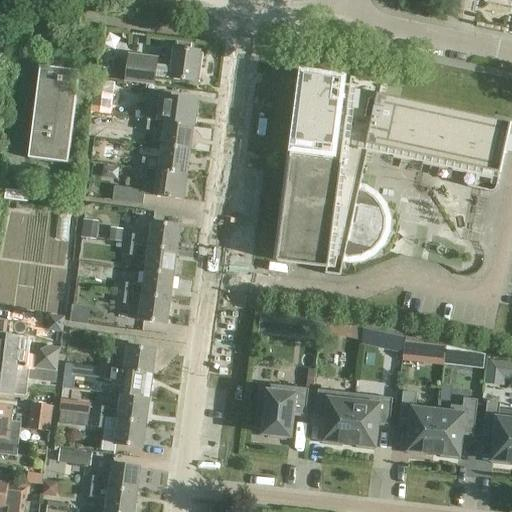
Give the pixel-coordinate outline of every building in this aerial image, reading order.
[(46,32),(44,43),(55,45),(57,33),(46,32)] [(155,78),(176,81),(196,83),(200,53),(176,50),(174,63),(157,61),(158,59),(130,56),(126,82),(154,85),(155,78)] [(41,68),(29,160),(68,165),(80,73),(41,68)] [(97,68),(96,76),(106,77),(106,69),(97,68)] [(278,262),(316,267),(327,269),(341,270),(342,271),(344,264),(345,258),(350,259),(362,257),(372,252),(380,243),(385,232),(385,220),(382,208),(375,199),(364,192),(359,191),(361,185),(368,154),(467,176),(466,182),(466,185),(468,187),(471,189),(481,191),(490,193),(493,193),(496,191),(497,188),(510,132),(510,128),(508,126),(505,124),(493,122),(480,119),(399,101),(380,97),(382,85),(351,78),(350,88),(301,82),(278,262)] [(155,122),(166,124),(193,128),(197,102),(169,99),(168,112),(140,109),(139,120),(155,122)] [(155,122),(139,120),(138,129),(153,132),(155,122)] [(163,148),(190,151),(193,128),(166,124),(163,148)] [(187,176),(190,151),(163,148),(161,161),(134,158),(133,169),(187,176)] [(184,200),(187,176),(133,169),(131,179),(146,180),(145,184),(158,185),(156,197),(184,200)] [(113,201),(143,205),(145,191),(115,187),(113,201)] [(97,241),(99,222),(84,220),(81,239),(97,241)] [(122,243),(122,244),(138,246),(177,252),(180,227),(160,225),(152,224),(150,238),(123,235),(124,230),(111,228),(110,241),(122,243)] [(122,244),(121,255),(136,257),(138,246),(122,244)] [(138,246),(136,257),(147,259),(145,272),(174,276),(177,252),(138,246)] [(171,301),(174,276),(145,272),(142,297),(171,301)] [(117,282),(116,294),(132,296),(133,285),(117,282)] [(167,325),(171,301),(142,297),(132,296),(116,294),(115,304),(141,308),(139,321),(167,325)] [(72,305),(70,323),(87,326),(90,308),(72,305)] [(261,312),(258,334),(288,337),(290,316),(290,315),(261,312)] [(49,315),(46,332),(63,334),(65,318),(49,315)] [(321,320),(320,333),(361,342),(362,329),(321,320)] [(0,364),(18,367),(28,368),(30,356),(20,355),(21,340),(14,338),(0,336),(0,364)] [(378,338),(376,353),(393,355),(395,340),(378,338)] [(405,341),(403,356),(420,358),(422,343),(405,341)] [(97,368),(153,376),(156,351),(129,347),(127,362),(98,358),(97,368)] [(37,359),(36,371),(57,374),(58,372),(59,372),(60,362),(37,359)] [(505,381),(511,382),(511,363),(487,361),(484,386),(504,388),(505,381)] [(18,367),(0,364),(0,393),(28,397),(31,380),(56,383),(57,374),(36,371),(18,369),(18,367)] [(149,400),(153,376),(97,368),(65,364),(64,374),(124,382),(122,396),(149,400)] [(305,419),(309,390),(271,386),(268,407),(265,406),(263,422),(266,423),(265,435),(269,436),(268,439),(286,441),(287,438),(291,438),(293,415),(305,417),(305,418),(305,419)] [(350,445),(355,395),(318,391),(315,420),(316,420),(316,417),(328,419),(325,446),(342,448),(342,444),(350,445)] [(427,454),(434,455),(439,413),(416,411),(417,394),(403,393),(399,429),(400,429),(400,427),(412,429),(409,455),(426,457),(427,454)] [(389,428),(393,400),(355,395),(350,445),(357,446),(357,449),(374,451),(377,425),(389,426),(389,428)] [(92,417),(146,425),(149,400),(122,396),(120,410),(93,407),(92,417)] [(439,413),(434,455),(441,456),(441,459),(458,461),(461,434),(473,435),(473,438),(474,438),(478,401),(464,399),(463,408),(451,406),(450,415),(439,413)] [(487,402),(483,439),(484,439),(484,436),(496,438),(493,465),(510,467),(511,464),(511,463),(511,411),(511,412),(500,410),(501,404),(487,402)] [(61,412),(77,414),(78,405),(61,403),(60,412),(61,412)] [(29,430),(51,432),(54,408),(32,405),(29,430)] [(0,407),(0,454),(17,457),(19,440),(22,423),(12,422),(13,409),(6,408),(0,407)] [(91,416),(77,414),(61,412),(59,425),(89,429),(91,416)] [(143,449),(146,425),(92,417),(90,428),(118,431),(116,445),(143,449)] [(93,455),(61,451),(59,462),(91,467),(93,455)] [(84,476),(82,486),(137,493),(140,469),(112,465),(110,480),(84,476)] [(0,470),(0,479),(14,481),(15,472),(0,470)] [(29,476),(28,485),(37,486),(38,476),(29,476)] [(43,481),(41,496),(56,498),(58,483),(43,481)] [(9,484),(0,483),(0,509),(5,511),(23,511),(26,491),(9,489),(9,484)] [(134,511),(137,493),(82,486),(81,496),(108,500),(106,511),(134,511)]
